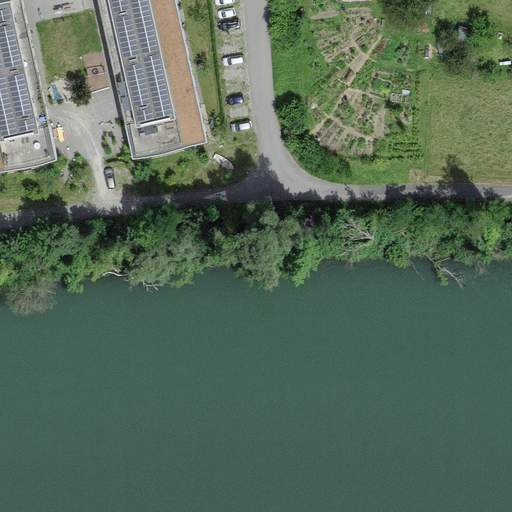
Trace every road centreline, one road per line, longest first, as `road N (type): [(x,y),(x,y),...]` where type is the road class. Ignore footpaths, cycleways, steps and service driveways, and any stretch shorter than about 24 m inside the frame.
road 1 (unclassified): [(280,188),(0,225)]
road 2 (unclassified): [(511,198),(280,188)]
road 3 (unclassified): [(280,188),(255,0)]
